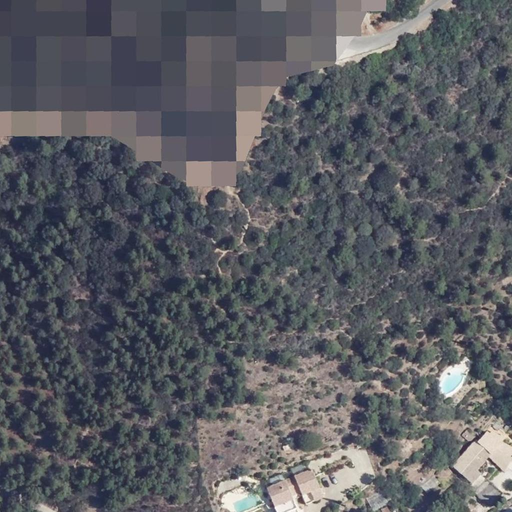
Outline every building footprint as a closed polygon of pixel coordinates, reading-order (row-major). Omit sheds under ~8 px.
[(468,443),(473,437),(465,430),(461,435),(468,443)] [(494,433),(489,438),(498,446),(501,443),(503,441),(494,433)] [(498,446),(489,438),(484,434),(477,442),(474,440),(451,465),(470,481),(480,472),(475,468),(489,455),(504,468),(511,459),(511,450),(501,443),(498,446)] [(293,447),(282,452),(285,460),(296,454),(293,447)] [(312,474),(268,495),(275,511),(298,511),(294,504),(304,499),(308,508),(325,501),(323,499),(326,497),(323,492),(320,493),(312,474)] [(488,480),(474,493),(488,507),(501,492),(488,480)] [(383,490),(364,500),(371,511),(373,511),(390,503),(383,490)]
